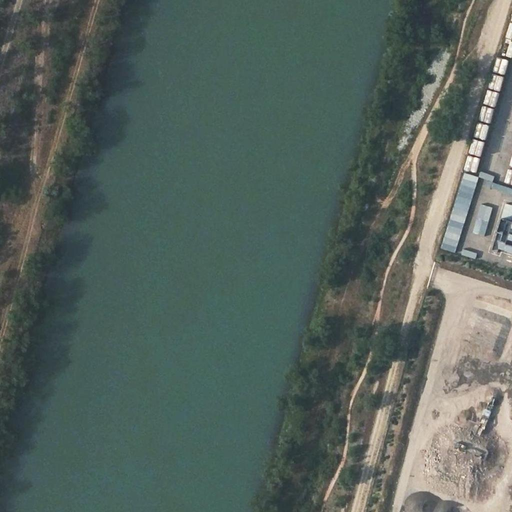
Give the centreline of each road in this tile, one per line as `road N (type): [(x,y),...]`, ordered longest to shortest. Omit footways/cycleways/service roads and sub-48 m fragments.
road 1 (track): [(359,511),(504,0)]
road 2 (track): [(288,511),(432,0)]
road 3 (track): [(0,265),(33,200),(93,0)]
